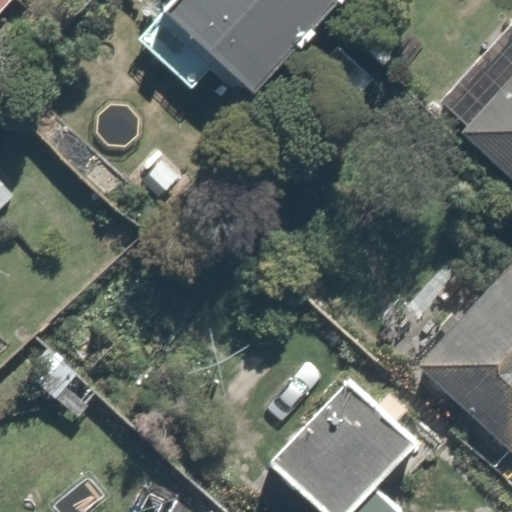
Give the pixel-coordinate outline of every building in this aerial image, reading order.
[(136,0),(113,27),(180,87),(200,64),(227,89),(306,0),(136,0)] [(511,0),(509,0),(413,105),(511,196),(511,0)] [(46,149),(0,106),(0,168),(14,182),(46,149)] [(511,230),(387,367),(511,482),(511,230)] [(329,469),(370,420),(300,362),(220,457),(285,511),(343,511),(359,494),(329,469)]
